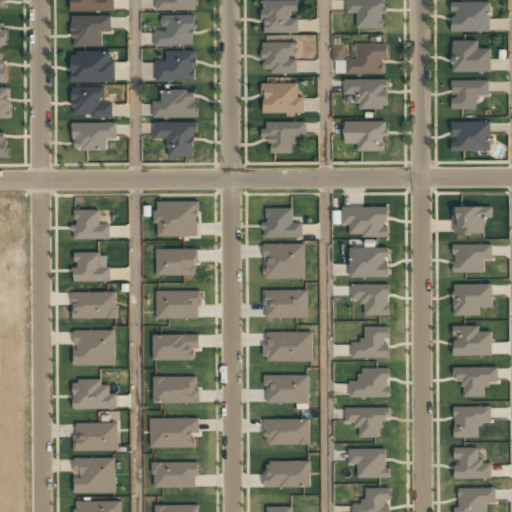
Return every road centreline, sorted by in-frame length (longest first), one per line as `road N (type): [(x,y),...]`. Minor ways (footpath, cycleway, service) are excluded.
road 1 (residential): [(511,174),(0,179)]
road 2 (residential): [(37,0),(40,511)]
road 3 (residential): [(228,0),(231,511)]
road 4 (residential): [(422,511),(420,0)]
